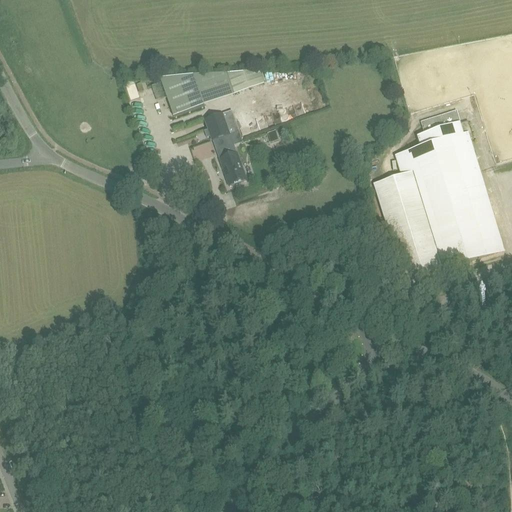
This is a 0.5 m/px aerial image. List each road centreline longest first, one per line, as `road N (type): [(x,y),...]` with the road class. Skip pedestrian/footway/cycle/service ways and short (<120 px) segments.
road 1 (unclassified): [(372,346),(361,327),(161,207),(48,155)]
road 2 (unclassified): [(226,511),(364,369),(372,346)]
road 3 (unclassified): [(397,345),(441,305),(511,278)]
road 4 (unclassified): [(511,401),(397,345)]
